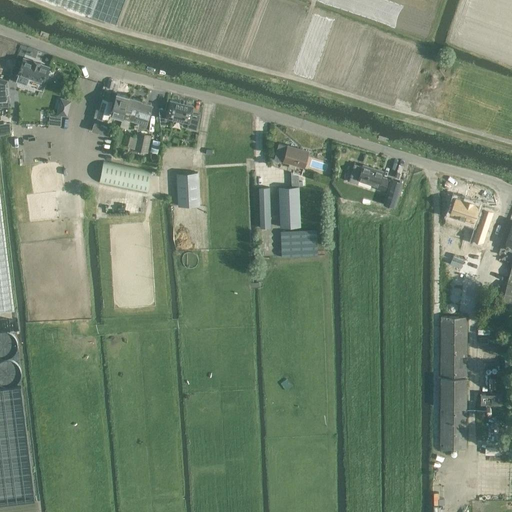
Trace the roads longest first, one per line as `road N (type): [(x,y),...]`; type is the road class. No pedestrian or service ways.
road 1 (unclassified): [(511,190),(165,88),(0,27)]
road 2 (unknown): [(509,189),(474,308),(467,473)]
